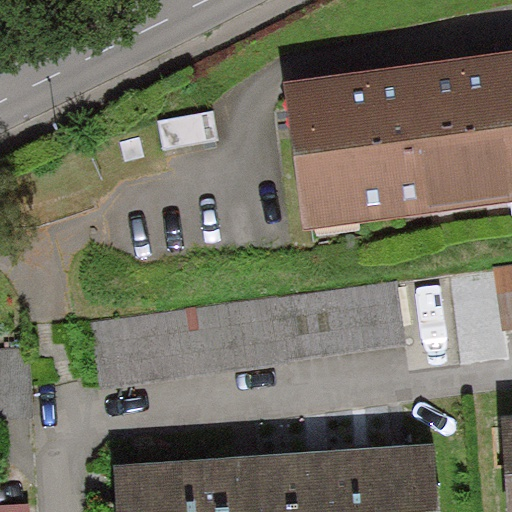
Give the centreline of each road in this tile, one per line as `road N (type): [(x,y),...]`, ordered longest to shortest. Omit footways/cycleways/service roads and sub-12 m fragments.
road 1 (residential): [(70,511),(67,473),(96,423),(511,368)]
road 2 (secondary): [(215,0),(0,109)]
